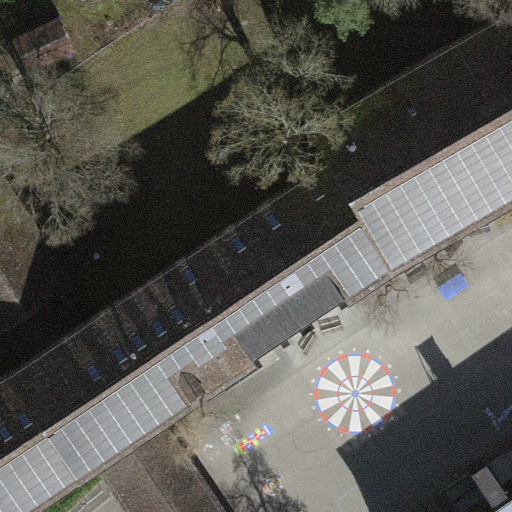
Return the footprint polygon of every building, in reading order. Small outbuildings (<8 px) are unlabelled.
[(511,15),(315,127),(338,168),(395,269),(511,203),(511,15)] [(338,168),(78,338),(50,295),(66,285),(0,184),(0,324),(5,322),(35,367),(10,386),(83,484),(99,468),(172,423),(395,269),(338,168)] [(0,511),(40,511),(83,484),(10,386),(0,392),(0,511)] [(227,511),(172,423),(99,468),(126,511),(227,511)] [(511,511),(511,503),(498,511),(511,511)]
